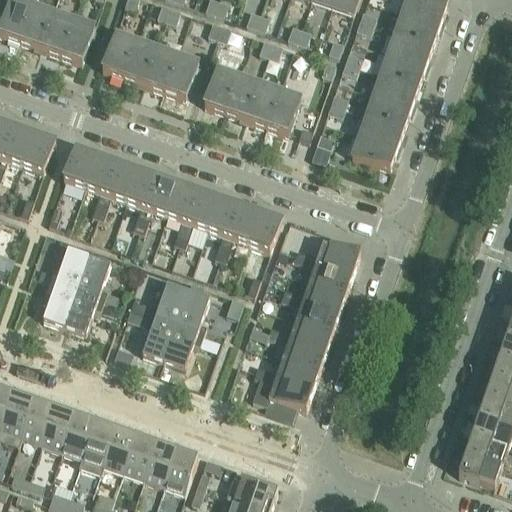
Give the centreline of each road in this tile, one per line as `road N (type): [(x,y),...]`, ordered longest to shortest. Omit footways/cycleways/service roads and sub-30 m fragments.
road 1 (residential): [(403,235),(0,95)]
road 2 (residential): [(320,478),(0,368)]
road 3 (residential): [(406,511),(511,211)]
road 4 (residential): [(403,235),(320,478)]
road 5 (residential): [(485,0),(403,235)]
